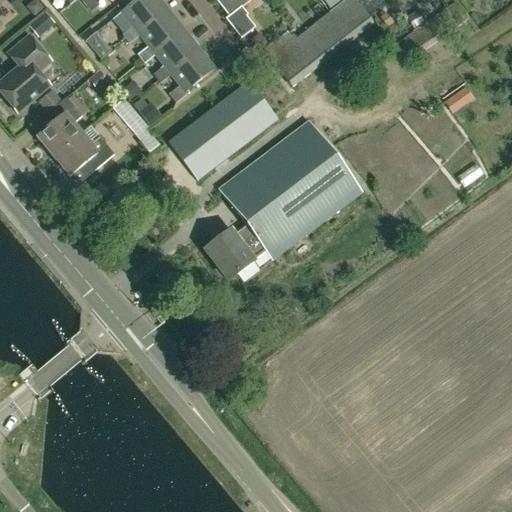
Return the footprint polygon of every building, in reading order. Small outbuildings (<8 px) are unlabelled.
[(127,43),(167,11),(158,0),(139,0),(122,14),(133,28),(122,37),(127,43)] [(214,0),(228,18),(225,21),(241,40),(255,29),(246,18),(247,17),(242,9),(250,3),(247,0),(214,0)] [(293,88),(373,25),(352,0),(347,0),(295,41),(288,32),(264,52),(293,88)] [(414,59),(465,23),(468,21),(455,4),(402,42),(414,59)] [(143,63),(183,31),(167,11),(127,43),(129,46),(140,37),(149,48),(138,56),(143,63)] [(159,83),(199,51),(183,31),(143,63),(145,66),(156,57),(164,68),(153,76),(159,83)] [(38,74),(50,64),(28,38),(7,56),(18,69),(0,84),(0,94),(17,115),(50,88),(38,74)] [(186,93),(215,71),(199,51),(159,83),(160,85),(171,76),(180,87),(169,96),(176,105),(188,96),(186,93)] [(248,84),(184,133),(212,171),(277,122),(248,84)] [(466,88),(444,103),(452,114),(474,100),(466,88)] [(73,125),(82,117),(66,98),(47,114),(55,124),(38,139),(54,158),(81,135),(73,125)] [(272,262),(363,194),(310,123),(219,191),(246,228),(234,238),(230,232),(204,252),(227,283),(254,263),(253,262),(265,253),(272,262)] [(115,157),(91,128),(82,135),(81,135),(54,158),(70,178),(89,162),(97,172),(115,157)] [(114,229),(129,217),(119,204),(114,198),(99,211),(104,217),(103,217),(114,229)]
